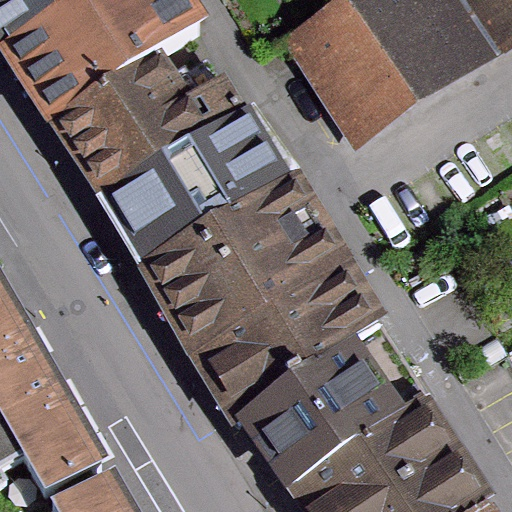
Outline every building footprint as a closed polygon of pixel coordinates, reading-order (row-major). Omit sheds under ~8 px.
[(0,0),(0,51),(12,72),(121,0),(0,0)] [(121,0),(12,72),(71,154),(222,60),(181,0),(121,0)] [(511,0),(362,0),(285,49),(352,153),(511,50),(511,0)] [(71,154),(115,225),(266,130),(222,60),(71,154)] [(115,225),(154,288),(310,198),(266,130),(115,225)] [(310,198),(154,288),(162,302),(207,372),(252,442),(400,350),(317,212),(310,198)] [(0,511),(3,511),(31,498),(43,511),(58,511),(108,483),(7,293),(0,297),(0,511)] [(252,442),(296,511),(323,511),(451,432),(400,350),(252,442)] [(503,511),(451,432),(323,511),(503,511)] [(122,511),(108,483),(58,511),(122,511)] [(43,511),(31,498),(3,511),(43,511)]
